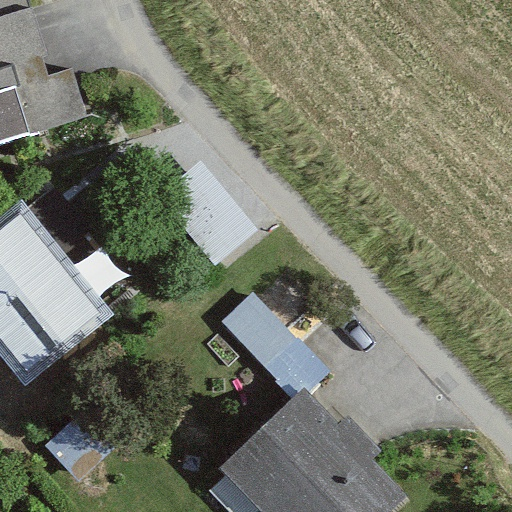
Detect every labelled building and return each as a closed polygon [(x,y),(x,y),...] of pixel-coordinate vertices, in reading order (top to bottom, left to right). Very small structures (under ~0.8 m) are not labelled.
[(25,16),(20,0),(0,0),(0,149),(83,126),(68,73),(52,78),(33,13),(25,16)] [(261,235),(202,167),(159,204),(218,272),(261,235)] [(120,319),(25,206),(0,226),(0,350),(33,390),(120,319)] [(299,392),(327,365),(254,288),(226,314),(299,392)] [(402,511),(412,502),(307,393),(225,473),(262,511),(402,511)]
